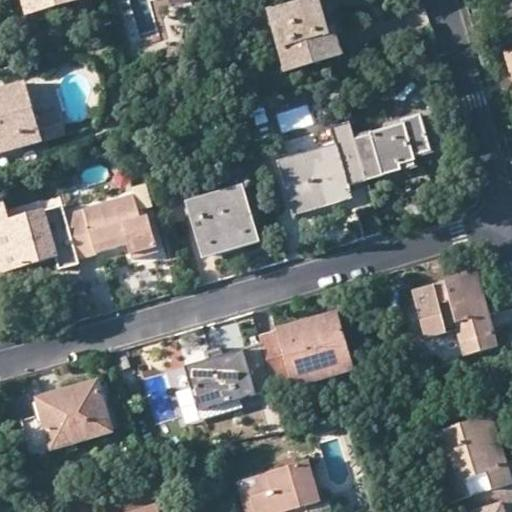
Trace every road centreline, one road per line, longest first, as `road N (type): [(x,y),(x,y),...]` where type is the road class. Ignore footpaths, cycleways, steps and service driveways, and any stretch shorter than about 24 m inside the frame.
road 1 (residential): [(0,364),(506,219)]
road 2 (residential): [(506,219),(443,0)]
